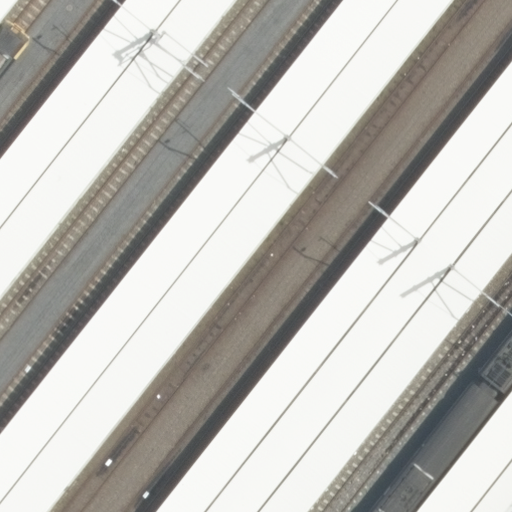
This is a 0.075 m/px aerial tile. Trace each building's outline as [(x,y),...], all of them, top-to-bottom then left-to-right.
[(0,511),(50,511),(454,0),(344,0),(0,437),(0,511)] [(0,0),(0,22),(17,0),(0,0)] [(0,305),(241,0),(134,0),(0,169),(0,305)] [(310,511),(511,256),(511,67),(160,511),(310,511)] [(511,511),(511,397),(420,511),(511,511)]
